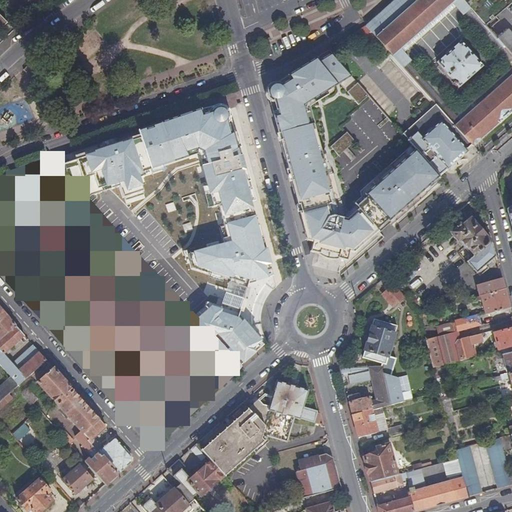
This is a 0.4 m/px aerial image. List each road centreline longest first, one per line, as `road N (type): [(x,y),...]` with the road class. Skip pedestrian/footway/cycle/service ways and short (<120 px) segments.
road 1 (unclassified): [(0,161),(247,78)]
road 2 (residential): [(154,462),(0,290)]
road 3 (residential): [(305,291),(247,78)]
road 4 (residential): [(334,302),(477,174)]
road 5 (secondary): [(289,342),(154,462)]
road 6 (residential): [(361,511),(317,350)]
